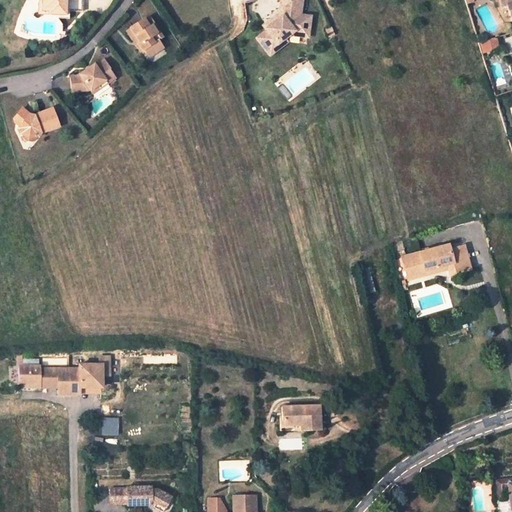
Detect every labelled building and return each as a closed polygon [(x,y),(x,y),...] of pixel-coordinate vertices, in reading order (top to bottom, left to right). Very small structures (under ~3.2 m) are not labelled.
[(37,0),(37,14),(65,15),(65,13),(75,13),(76,11),(76,0),(37,0)] [(302,0),(282,0),(280,15),(281,16),(273,22),(271,19),(263,25),(267,31),(258,39),(266,49),(276,41),(277,43),(290,33),(308,36),(311,16),(301,14),(302,0)] [(511,0),(499,0),(502,6),(506,5),(511,21),(511,0)] [(159,39),(146,19),(141,22),(146,29),(148,28),(157,40),(159,39)] [(135,44),(139,51),(141,50),(143,52),(149,55),(154,52),(156,46),(154,42),(157,40),(148,28),(146,29),(141,22),(128,31),(136,44),(135,44)] [(136,44),(128,31),(124,33),(136,53),(139,51),(135,44),(136,44)] [(499,49),(496,39),(489,41),(491,51),(499,49)] [(489,41),(478,44),(481,55),(491,51),(489,41)] [(100,85),(102,89),(111,83),(105,73),(107,72),(102,64),(93,69),(92,68),(87,70),(88,73),(83,76),(82,74),(74,80),(66,81),(69,96),(86,93),(86,94),(100,85)] [(86,94),(89,98),(102,89),(100,85),(86,94)] [(19,126),(16,130),(17,132),(21,133),(23,138),(27,141),(32,139),(34,135),(58,126),(51,108),(32,114),(26,113),(21,107),(12,116),(12,120),(19,126)] [(423,267),(425,275),(441,271),(440,266),(449,264),(451,269),(452,275),(473,271),(468,247),(452,251),(451,247),(410,257),(412,269),(423,267)] [(403,258),(407,279),(425,275),(423,267),(412,269),(410,257),(403,258)] [(102,367),(102,378),(108,378),(107,359),(98,359),(99,367),(102,367)] [(92,391),(103,391),(102,378),(102,367),(99,367),(80,368),(80,371),(39,372),(39,368),(18,369),(18,387),(39,387),(39,391),(58,391),(59,398),(81,398),(81,391),(92,391)] [(300,425),(300,430),(318,429),(318,407),(282,408),(283,426),(300,425)] [(100,416),(99,435),(116,435),(117,417),(100,416)] [(123,497),(132,497),(131,477),(123,478),(123,480),(108,480),(108,495),(123,495),(123,497)] [(149,477),(131,477),(132,497),(145,497),(150,491),(161,502),(170,494),(158,482),(149,481),(149,477)] [(497,503),(509,501),(508,484),(511,483),(511,479),(496,481),(497,503)] [(224,511),(219,501),(208,501),(207,511),(252,511),(253,498),(231,498),(230,511),(224,511)]
